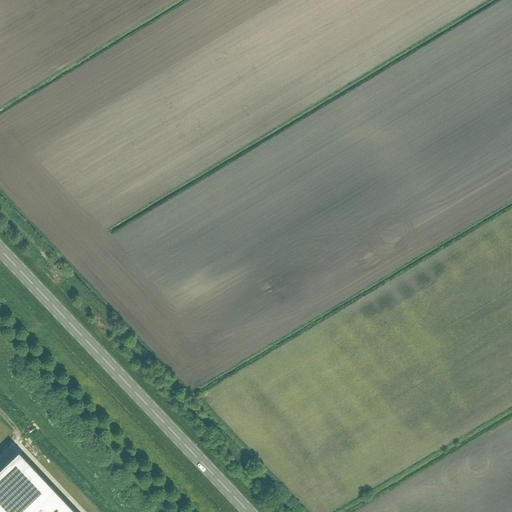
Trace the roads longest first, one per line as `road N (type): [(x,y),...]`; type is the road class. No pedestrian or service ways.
road 1 (track): [(288,511),(0,206)]
road 2 (primary): [(247,511),(0,250)]
